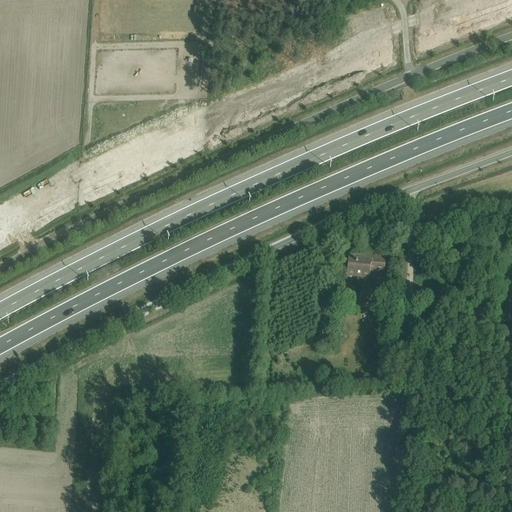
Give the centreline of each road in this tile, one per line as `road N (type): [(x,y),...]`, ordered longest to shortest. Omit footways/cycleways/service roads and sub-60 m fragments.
road 1 (motorway): [(0,346),(235,226),(511,111)]
road 2 (motorway): [(511,78),(167,225),(0,311)]
road 3 (unclassified): [(410,190),(229,268),(0,387)]
road 4 (tertiary): [(408,77),(0,268)]
road 5 (track): [(412,216),(402,511)]
